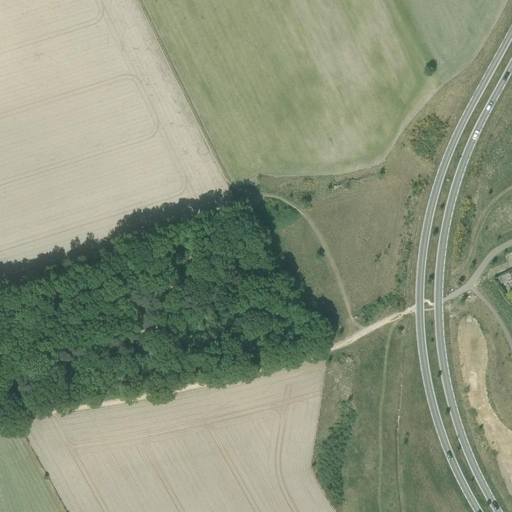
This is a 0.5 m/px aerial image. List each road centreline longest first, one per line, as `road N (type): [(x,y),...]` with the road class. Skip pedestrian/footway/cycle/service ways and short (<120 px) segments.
road 1 (track): [(0,417),(139,397),(288,361),(511,266)]
road 2 (secondary): [(511,29),(456,131),(421,251),(429,396),(477,511)]
road 3 (secondary): [(496,511),(455,421),(437,302),(452,190),(511,64)]
